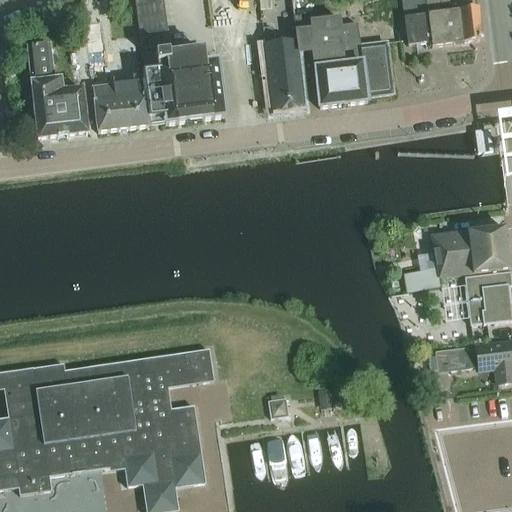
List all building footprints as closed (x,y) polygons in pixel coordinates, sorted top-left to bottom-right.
[(164,6),(162,0),(134,0),(135,10),(164,6)] [(269,0),(263,0),(258,1),(260,13),(271,11),(269,0)] [(401,0),(404,22),(463,13),(461,2),(476,0),(475,0),(401,0)] [(165,19),(164,6),(135,10),(137,23),(165,19)] [(463,13),(404,22),(408,49),(430,46),(431,51),(479,45),(478,41),(480,38),(477,12),(475,11),(463,13)] [(367,101),(360,50),(357,27),(340,30),(339,22),(311,25),(310,18),(294,20),(294,24),(294,30),(298,56),(313,55),(319,112),(367,106),(367,101)] [(167,33),(165,19),(137,23),(139,36),(167,33)] [(271,30),(262,31),(272,115),(304,112),(298,56),(294,30),(288,30),(290,45),(273,47),(271,30)] [(169,47),(167,33),(139,36),(141,51),(169,47)] [(359,37),(360,50),(367,101),(393,98),(386,46),(375,48),(374,35),(359,37)] [(37,144),(87,138),(82,93),(67,95),(66,82),(53,83),(49,47),(27,50),(37,144)] [(157,73),(142,75),(145,92),(149,131),(224,121),(217,66),(204,67),(203,54),(169,58),(168,56),(155,57),(157,73)] [(108,88),(92,90),(97,137),(148,131),(149,131),(145,92),(144,92),(143,86),(122,88),(108,90),(108,88)] [(465,95),(466,107),(500,105),(499,93),(465,95)] [(488,134),(474,136),(476,157),(491,155),(488,134)] [(419,275),(404,278),(405,287),(407,296),(407,297),(440,292),(438,283),(506,275),(509,274),(505,232),(467,237),(467,236),(431,240),(433,256),(436,272),(419,275)] [(509,277),(463,283),(469,329),(481,327),(482,329),(511,326),(507,296),(511,295),(509,277)] [(434,357),(436,368),(437,377),(469,373),(469,371),(477,370),(478,376),(493,374),(496,390),(511,387),(511,377),(511,372),(511,371),(511,345),(474,351),(475,354),(467,355),(466,352),(434,357)] [(0,494),(18,492),(20,500),(51,495),(49,481),(124,470),(127,492),(142,489),(145,511),(177,511),(175,492),(205,488),(194,411),(171,414),(168,392),(213,386),(209,354),(64,376),(63,369),(0,377),(0,394),(4,394),(8,423),(0,423),(0,494)] [(320,413),(334,411),(331,392),(316,395),(320,413)] [(267,406),(270,423),(287,421),(285,403),(267,406)]
